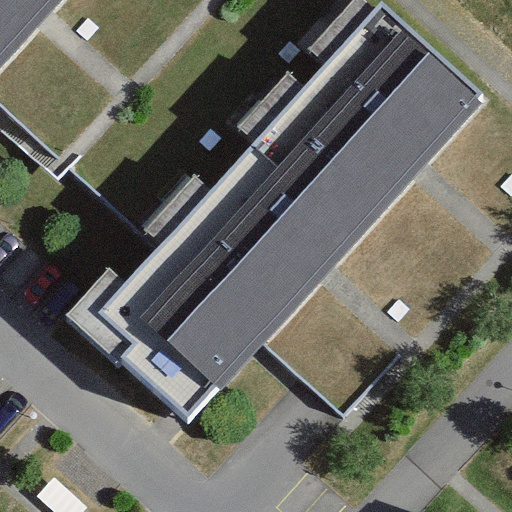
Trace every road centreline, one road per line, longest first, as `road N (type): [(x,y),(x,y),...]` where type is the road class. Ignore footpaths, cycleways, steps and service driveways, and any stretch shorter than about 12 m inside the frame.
road 1 (residential): [(184,511),(0,344)]
road 2 (residential): [(387,511),(511,374)]
